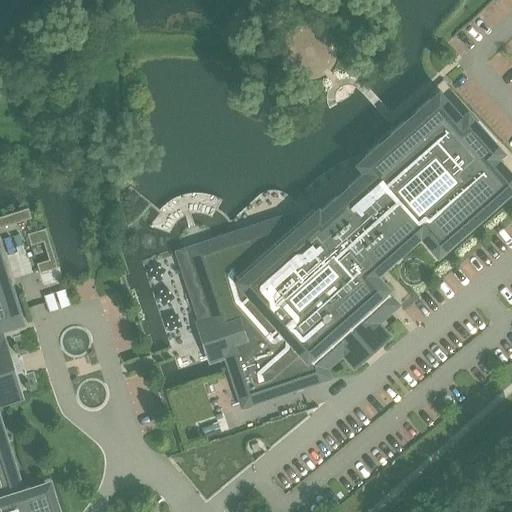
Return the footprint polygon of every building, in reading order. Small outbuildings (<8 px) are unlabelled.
[(325,378),(321,366),(338,351),(334,346),(370,314),(374,319),(390,305),(385,299),(390,295),(372,275),(420,232),(438,252),(511,185),(511,179),(492,157),(498,152),(466,116),(460,121),(438,96),(360,165),(368,173),(320,216),(312,207),(295,222),(292,219),(291,217),(193,249),(194,250),(179,255),(215,364),(229,359),(244,404),(325,378)] [(60,276),(57,268),(39,274),(38,274),(41,284),(56,279),(61,277),(60,276)] [(127,304),(109,310),(120,342),(138,336),(127,304)] [(11,486),(0,450),(0,402),(6,400),(0,381),(1,381),(3,379),(4,377),(4,376),(3,374),(3,372),(1,371),(0,370),(0,333),(8,331),(0,306),(0,511),(57,511),(46,475),(11,486)] [(125,366),(147,360),(143,345),(121,350),(125,366)] [(215,438),(220,449),(235,443),(230,431),(215,438)]
